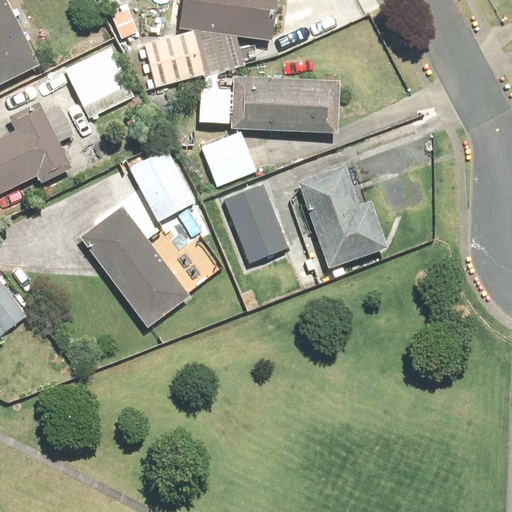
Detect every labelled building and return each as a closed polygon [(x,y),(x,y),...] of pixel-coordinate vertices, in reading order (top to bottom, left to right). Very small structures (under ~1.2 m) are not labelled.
[(0,0),(0,85),(34,69),(0,0)] [(179,0),(174,31),(267,46),(273,0),(179,0)] [(198,37),(148,47),(157,91),(207,81),(198,37)] [(115,49),(68,71),(93,122),(139,99),(115,49)] [(231,80),(228,132),(331,139),(335,87),(231,80)] [(11,135),(0,140),(0,195),(34,179),(38,188),(68,173),(35,106),(4,121),(11,135)] [(243,134),(204,149),(218,187),(258,172),(243,134)] [(171,150),(132,169),(160,224),(199,205),(171,150)] [(340,169),(293,185),(295,190),(264,201),(260,188),(222,201),(244,266),(283,253),(288,265),(317,255),(324,275),(385,254),(368,204),(354,209),(340,169)] [(119,209),(75,241),(144,334),(188,302),(119,209)] [(0,339),(32,316),(1,276),(0,277),(0,339)]
